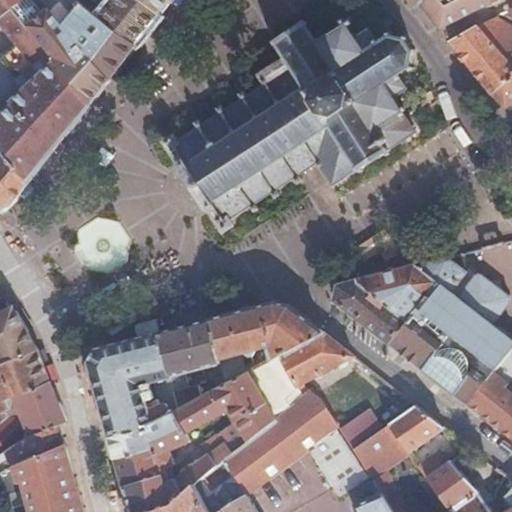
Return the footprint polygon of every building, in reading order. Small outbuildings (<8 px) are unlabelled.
[(0,145),(30,180),(45,160),(91,103),(5,0),(0,0),(0,20),(15,39),(0,51),(0,54),(25,87),(10,102),(11,104),(0,114),(0,145)] [(5,0),(91,103),(110,79),(78,42),(44,1),(43,0),(5,0)] [(120,66),(135,46),(100,17),(83,3),(74,12),(61,0),(45,0),(44,1),(78,42),(110,79),(120,66)] [(146,32),(160,13),(145,0),(105,0),(110,4),(100,17),(135,46),(146,32)] [(145,0),(160,13),(168,2),(169,0),(145,0)] [(421,0),(430,13),(441,27),(483,0),(491,0),(493,1),(494,0),(421,0)] [(487,21),(477,25),(511,65),(511,24),(500,15),(487,21)] [(217,219),(224,230),(233,224),(229,218),(250,205),(253,209),(257,206),(254,202),(272,190),(275,195),(279,192),(276,187),(294,176),(297,180),(301,177),(298,173),(315,162),(319,169),(321,168),(333,186),(360,169),(389,150),(417,131),(404,111),(395,96),(409,87),(400,73),(408,66),(412,68),(414,64),(411,62),(412,52),(417,51),(416,47),(411,48),(405,39),(408,35),(404,32),(402,36),(391,33),(390,30),(385,30),(386,34),(377,40),(368,27),(356,35),(347,22),(318,41),(304,20),(275,38),(288,58),(265,73),(263,70),(258,73),(260,76),(264,83),(247,95),(244,89),(239,92),(243,97),(225,109),(222,104),(218,106),(221,112),(203,124),(199,118),(195,121),(198,127),(178,140),(174,135),(164,141),(171,152),(173,151),(180,162),(177,164),(187,179),(190,177),(200,192),(197,194),(208,210),(211,208),(218,218),(217,219)] [(474,71),(493,92),(511,76),(511,65),(477,25),(452,40),(458,48),(475,69),(474,71)] [(500,99),(509,107),(511,104),(511,76),(493,92),(500,99)] [(166,111),(136,123),(141,134),(171,122),(166,111)] [(0,211),(3,215),(21,198),(30,180),(0,145),(0,211)] [(474,277),(447,257),(416,265),(438,282),(468,304),(509,335),(510,334),(511,331),(511,302),(511,296),(481,273),(476,274),(474,277)] [(438,282),(416,265),(390,272),(358,280),(403,315),(410,307),(404,303),(415,290),(425,298),(438,282)] [(403,315),(358,280),(348,282),(338,285),(334,299),(389,342),(408,319),(403,315)] [(511,350),(511,335),(510,334),(509,335),(468,304),(438,282),(425,298),(420,304),(501,365),(511,350)] [(236,312),(208,319),(226,384),(238,378),(235,368),(232,369),(230,359),(271,347),(274,359),(281,355),(325,332),(290,305),(275,301),(236,312)] [(19,306),(0,314),(0,357),(3,365),(41,345),(29,323),(19,306)] [(408,319),(389,342),(469,405),(490,379),(476,368),(470,376),(473,368),(474,362),(471,354),(467,349),(465,346),(458,344),(451,343),(444,345),(438,350),(444,343),(410,316),(408,319)] [(175,384),(181,407),(226,384),(208,319),(180,326),(161,332),(175,384)] [(89,361),(111,437),(154,422),(172,412),(169,404),(166,403),(150,409),(143,384),(152,382),(154,390),(175,384),(161,332),(132,339),(97,349),(89,361)] [(339,343),(325,332),(281,355),(299,386),(354,356),(339,343)] [(47,362),(41,345),(3,365),(0,365),(0,394),(4,405),(0,408),(0,427),(24,405),(20,392),(54,380),(47,362)] [(511,350),(501,365),(490,379),(469,405),(489,421),(511,438),(511,350)] [(181,407),(172,412),(154,422),(111,437),(113,444),(132,511),(149,511),(172,504),(200,480),(226,457),(255,436),(292,405),(287,399),(300,388),(299,386),(281,355),(274,359),(238,378),(226,384),(181,407)] [(0,457),(39,431),(64,423),(70,421),(54,380),(20,392),(24,405),(0,427),(0,457)] [(255,436),(226,457),(237,475),(248,494),(315,443),(349,495),(374,478),(355,448),(341,425),(325,399),(312,388),(308,392),(304,395),(292,405),(255,436)] [(287,399),(292,405),(304,395),(300,388),(287,399)] [(445,428),(416,405),(392,423),(412,452),(445,428)] [(0,475),(3,474),(69,441),(64,423),(39,431),(0,457),(0,475)] [(395,511),(409,511),(406,506),(399,494),(387,469),(412,452),(392,423),(355,448),(374,478),(383,493),(395,511)] [(461,441),(456,437),(440,449),(441,450),(451,462),(470,448),(461,441)] [(88,511),(69,441),(3,474),(7,489),(9,495),(27,490),(32,511),(88,511)] [(511,511),(511,480),(507,485),(511,489),(511,490),(505,495),(511,505),(511,507),(503,511),(493,511),(487,504),(481,495),(466,476),(485,460),(470,448),(451,462),(430,478),(441,494),(434,499),(443,511),(511,511)] [(441,450),(421,465),(430,478),(451,462),(441,450)] [(237,475),(207,494),(215,511),(258,511),(248,494),(237,475)] [(424,483),(434,499),(441,494),(430,478),(424,483)] [(172,504),(149,511),(215,511),(207,494),(200,480),(172,504)] [(13,511),(9,495),(7,489),(0,490),(0,493),(4,511),(13,511)] [(395,511),(383,493),(354,505),(357,511),(395,511)]
